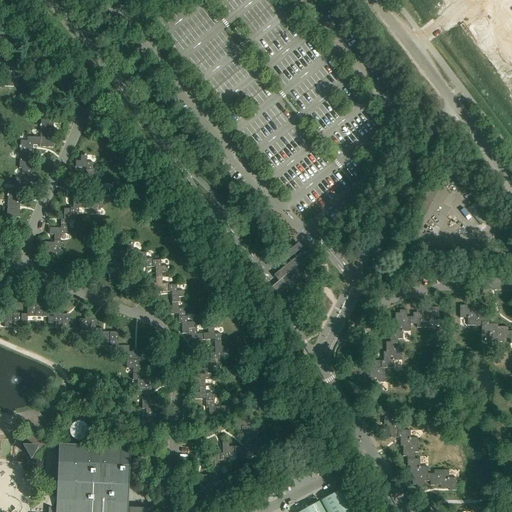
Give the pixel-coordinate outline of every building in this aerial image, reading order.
[(0,44),(5,45),(4,64),(8,64),(8,70),(1,69),(0,84),(0,85),(13,87),(14,82),(12,82),(13,76),(14,76),(15,72),(16,72),(16,71),(20,71),(20,58),(16,58),(16,59),(13,59),(14,38),(8,38),(8,34),(10,34),(10,30),(2,30),(2,34),(0,33),(0,44)] [(62,120),(49,119),(48,123),(42,123),(42,128),(41,128),(41,130),(41,140),(28,139),(28,143),(21,142),(21,148),(20,148),(20,150),(21,150),(19,170),(22,170),(22,179),(16,179),(15,190),(8,190),(8,195),(7,195),(7,197),(8,197),(7,217),(20,219),(20,213),(19,212),(19,207),(21,207),(21,198),(20,198),(20,195),(28,195),(29,182),(32,182),(32,184),(36,184),(37,177),(32,176),(33,165),(32,165),(32,155),(34,155),(34,151),(33,151),(33,147),(40,148),(40,150),(53,151),(54,145),(52,145),(53,139),(54,140),(55,131),(53,131),(54,127),(61,128),(62,120)] [(86,155),(84,155),(84,156),(81,155),(80,161),(76,161),(75,168),(86,168),(86,177),(88,177),(88,188),(94,188),(94,190),(97,190),(96,203),(80,202),(80,197),(74,197),(73,208),(70,207),(70,209),(64,208),(64,219),(61,219),(60,228),(50,227),(49,234),(54,235),(54,243),(43,242),(43,249),(48,249),(47,255),(51,255),(51,256),(53,256),(53,255),(54,255),(54,249),(60,249),(61,240),(60,240),(61,234),(67,235),(67,226),(69,226),(69,220),(76,220),(76,215),(79,215),(79,208),(85,209),(90,209),(90,215),(96,215),(96,209),(103,209),(103,196),(109,197),(109,193),(110,193),(110,191),(109,191),(109,190),(103,190),(103,184),(101,183),(101,178),(94,177),(94,171),(93,171),(93,163),(87,162),(87,156),(86,156),(86,155)] [(213,194),(210,197),(215,203),(218,201),(213,194)] [(133,245),(133,244),(131,244),(131,245),(127,245),(128,251),(115,252),(115,258),(108,258),(109,264),(114,264),(115,269),(115,275),(109,275),(109,284),(116,284),(116,281),(127,280),(126,274),(122,274),(121,258),(134,257),(134,260),(135,260),(136,266),(146,266),(147,268),(156,268),(156,284),(151,284),(152,291),(162,290),(163,293),(172,293),(172,308),(167,309),(168,315),(178,315),(179,324),(182,324),(182,334),(188,334),(188,335),(191,335),(192,346),(198,346),(198,341),(214,340),(215,353),(212,353),(207,354),(207,364),(205,364),(205,373),(194,373),(195,380),(200,380),(200,391),(195,391),(195,397),(206,397),(207,406),(209,406),(210,417),(216,417),(216,412),(232,412),(233,421),(235,421),(236,432),(242,432),(242,433),(244,433),(245,446),(229,447),(229,442),(222,442),(223,453),(220,453),(220,454),(214,454),(214,465),(212,465),(212,475),(201,475),(202,482),(206,482),(207,490),(196,491),(196,497),(201,497),(201,503),(207,503),(207,496),(213,496),(213,498),(218,497),(218,493),(217,493),(217,487),(213,487),(213,481),(219,481),(219,472),(220,472),(220,466),(227,466),(227,460),(229,460),(229,453),(235,453),(239,453),(240,459),(246,459),(246,452),(252,452),(251,439),(257,439),(257,435),(258,435),(258,433),(257,433),(257,432),(250,433),(250,426),(248,426),(248,420),(241,420),(241,414),(239,414),(239,406),(232,406),(232,399),(231,399),(231,398),(229,399),(226,399),(226,405),(221,405),(221,406),(215,406),(215,399),(213,399),(213,391),(206,391),(206,379),(212,379),(212,371),(214,371),(213,364),(220,364),(220,360),(221,360),(221,353),(227,353),(227,347),(221,347),(221,334),(214,334),(214,328),(213,328),(213,327),(211,327),(211,328),(208,328),(208,334),(203,334),(197,335),(197,328),(194,328),(194,323),(187,323),(187,317),(185,317),(185,309),(179,309),(178,303),(179,303),(179,298),(184,298),(184,292),(177,292),(177,286),(169,286),(169,284),(163,285),(162,278),(163,278),(163,274),(168,273),(168,270),(169,270),(169,268),(168,268),(168,267),(161,267),(161,261),(153,261),(153,260),(147,260),(146,253),(141,254),(140,251),(134,252),(134,245),(133,245)] [(499,259),(499,245),(450,247),(451,261),(499,259)] [(296,270),(283,279),(289,287),(302,277),(309,273),(304,266),(298,271),(297,271),(296,270)] [(45,303),(41,303),(41,306),(28,305),(28,310),(25,310),(25,311),(28,312),(28,315),(22,314),(22,316),(16,316),(16,313),(10,313),(10,316),(0,315),(0,322),(5,322),(4,329),(28,330),(28,317),(48,318),(48,324),(55,324),(55,329),(68,329),(68,336),(81,336),(81,332),(96,332),(96,342),(103,342),(103,347),(117,347),(117,353),(128,353),(127,368),(134,369),(133,380),(138,381),(137,396),(143,396),(142,408),(146,409),(146,425),(144,425),(144,432),(151,432),(151,427),(158,427),(158,422),(160,422),(161,418),(158,418),(158,409),(154,409),(154,406),(152,406),(152,409),(149,409),(149,399),(152,399),(152,395),(149,395),(150,381),(145,380),(145,378),(144,378),(144,380),(141,380),(141,369),(139,369),(139,365),(142,365),(142,359),(139,359),(140,353),(135,353),(135,351),(133,351),(133,353),(130,353),(131,347),(119,347),(120,336),(115,336),(116,333),(108,333),(108,336),(104,335),(104,330),(97,330),(98,320),(91,320),(91,318),(87,318),(87,320),(81,320),(81,325),(78,324),(78,326),(80,326),(80,329),(71,329),(72,318),(67,318),(67,315),(60,315),(59,317),(51,317),(51,311),(45,311),(45,303)] [(467,309),(467,306),(460,306),(460,319),(467,319),(467,326),(481,326),(481,335),(489,335),(489,342),(504,342),(504,339),(510,339),(510,344),(511,344),(511,331),(507,331),(507,327),(498,327),(498,324),(489,324),(489,315),(486,315),(486,311),(476,311),(476,308),(467,309)] [(439,320),(439,308),(432,308),(432,310),(423,310),(423,313),(413,313),(413,317),(407,317),(407,310),(400,310),(400,313),(395,313),(395,323),(393,323),(393,332),(390,332),(390,342),(386,342),(386,352),(384,352),(384,361),(374,361),(374,364),(370,364),(370,374),(367,374),(367,382),(365,382),(365,390),(378,390),(378,382),(385,382),(385,368),(394,368),(394,361),(401,361),(401,346),(398,346),(398,340),(403,340),(403,332),(411,332),(411,325),(417,325),(417,328),(431,328),(431,320),(439,320)] [(395,409),(382,409),(382,416),(384,416),(384,425),(387,425),(387,435),(391,435),(391,438),(400,438),(400,447),(403,447),(403,457),(407,457),(407,467),(410,467),(410,475),(412,475),(412,485),(417,485),(417,488),(424,488),(424,481),(430,481),(430,486),(440,486),(440,488),(449,488),(449,491),(456,491),(456,478),(449,478),(449,470),(434,470),(434,474),(428,474),(428,467),(420,467),(420,459),(415,459),(415,453),(418,453),(418,438),(410,438),(410,431),(402,431),(402,417),(394,417),(395,409)] [(130,447),(59,444),(57,481),(57,490),(57,494),(55,511),(150,511),(151,509),(128,508),(130,453),(130,447)] [(40,445),(25,445),(33,460),(40,445)]
